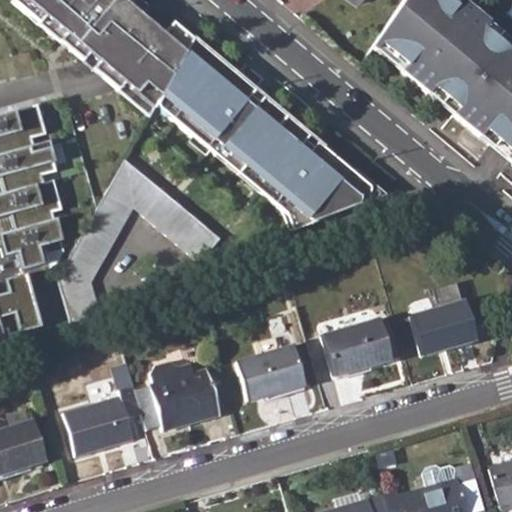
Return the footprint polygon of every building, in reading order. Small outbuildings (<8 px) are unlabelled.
[(74,43),(98,64),(139,15),(145,8),(134,0),(12,0),(11,2),(58,42),(67,32),(77,40),(74,43)] [(402,0),(375,41),(404,66),(399,72),(426,96),(431,89),(456,110),(451,116),(478,139),(483,133),(511,150),(511,45),(507,51),(482,30),(487,24),(460,1),(455,7),(446,0),(402,0)] [(146,21),(139,15),(98,64),(74,43),(77,40),(67,32),(58,42),(100,76),(147,115),(158,96),(191,39),(171,23),(162,34),(146,21)] [(191,39),(158,96),(173,109),(167,117),(207,151),(213,143),(240,165),(269,189),(262,197),(283,214),(289,231),(379,197),(315,143),(310,148),(302,141),(306,136),(261,98),(256,103),(247,95),(249,92),(234,79),(236,77),(191,39)] [(35,105),(0,114),(0,183),(3,194),(0,194),(0,216),(9,214),(13,231),(0,234),(0,249),(2,256),(15,253),(20,270),(47,263),(42,246),(59,241),(50,212),(59,210),(51,180),(42,183),(40,175),(54,171),(46,142),(32,146),(30,139),(44,135),(35,105)] [(55,277),(72,345),(102,334),(88,282),(131,206),(197,263),(217,239),(122,159),(55,277)] [(62,250),(59,241),(42,246),(47,263),(20,270),(21,276),(23,276),(50,269),(58,258),(62,250)] [(0,341),(0,339),(0,331),(5,331),(6,337),(37,329),(23,276),(21,276),(2,281),(5,294),(0,295),(0,341)] [(463,301),(406,316),(417,357),(473,341),(463,301)] [(377,319),(318,336),(328,376),(388,359),(377,319)] [(290,346),(233,363),(244,402),(301,385),(290,346)] [(142,406),(136,408),(138,415),(142,430),(157,425),(159,431),(216,415),(203,370),(194,372),(190,361),(177,364),(168,358),(153,363),(147,372),(151,384),(137,388),(142,406)] [(130,390),(129,386),(115,390),(117,396),(59,414),(72,457),(130,440),(125,419),(138,415),(136,408),(130,390)] [(30,421),(0,430),(0,472),(41,460),(30,421)] [(511,462),(487,470),(499,511),(511,507),(511,462)] [(394,491),(379,496),(379,497),(383,511),(463,511),(456,485),(455,480),(452,470),(447,468),(437,471),(432,468),(423,470),(421,475),(425,489),(395,497),(394,491)] [(383,511),(379,497),(327,511),(383,511)]
